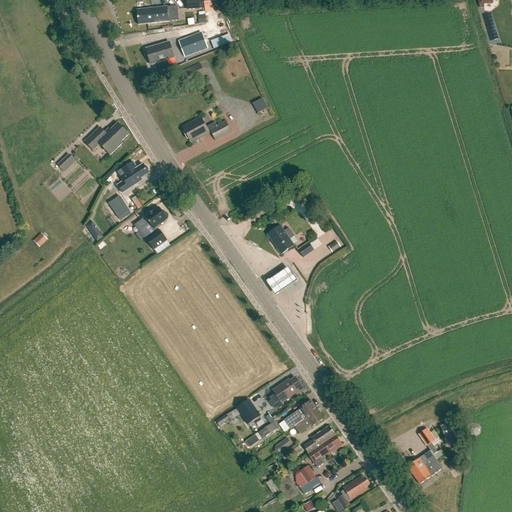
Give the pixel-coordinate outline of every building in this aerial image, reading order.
[(202,0),(193,0),(187,1),(187,11),(203,9),(202,0)] [(177,7),(137,11),(138,26),(179,21),(177,7)] [(202,34),(179,42),(185,58),(208,50),(202,34)] [(174,59),(170,44),(147,51),(151,66),(158,64),(161,72),(169,70),(167,61),(174,59)] [(178,74),(182,82),(204,73),(201,64),(178,74)] [(263,100),(253,105),(258,115),(268,110),(263,100)] [(202,120),(184,129),(191,143),(211,132),(216,142),(231,133),(226,123),(216,128),(215,125),(207,129),(202,120)] [(121,142),(129,134),(118,122),(110,130),(108,127),(104,131),(100,127),(85,142),(94,151),(101,144),(110,154),(122,143),(121,142)] [(59,168),(65,174),(77,163),(70,157),(59,168)] [(134,169),(122,176),(126,182),(119,186),(123,193),(142,182),(140,179),(149,174),(144,165),(135,171),(134,169)] [(154,230),(167,220),(167,219),(168,219),(168,218),(169,218),(169,217),(169,216),(168,215),(168,214),(167,213),(166,213),(165,213),(164,213),(164,214),(163,214),(159,208),(145,218),(146,219),(137,226),(141,231),(149,224),(154,230)] [(294,246),(290,240),(294,237),(288,228),(284,232),(280,226),(266,235),(281,255),(294,246)] [(168,241),(160,230),(147,240),(155,251),(168,241)] [(48,242),(42,236),(35,243),(41,249),(48,242)] [(337,242),(329,248),(332,252),(340,247),(337,242)] [(309,243),(298,251),(303,258),(314,251),(309,243)] [(304,260),(297,265),(305,275),(312,270),(304,260)] [(298,281),(289,268),(268,282),(277,296),(298,281)] [(289,381),(274,391),(276,394),(270,398),(274,404),(280,400),(282,403),(297,393),(298,395),(304,391),(296,378),(290,382),(289,381)] [(295,428),(318,411),(311,402),(300,410),(284,421),(290,430),(295,427),(295,428)] [(244,408),(234,414),(243,427),(253,421),(244,408)] [(318,411),(295,428),(300,434),(311,426),(313,428),(324,420),(318,411)] [(216,422),(219,427),(230,421),(226,415),(216,422)] [(257,434),(262,440),(279,428),(274,422),(257,434)] [(454,422),(440,427),(447,446),(461,441),(454,422)] [(313,441),(303,448),(307,454),(335,435),(330,427),(312,439),(313,441)] [(431,451),(407,467),(413,476),(436,460),(433,456),(437,453),(431,443),(435,440),(427,429),(419,434),(431,451)] [(337,437),(309,456),(318,470),(325,465),(323,461),(340,449),(338,446),(342,444),(337,437)] [(280,454),(291,445),(287,439),(275,447),(280,454)] [(285,461),(301,450),(297,444),(281,456),(285,461)] [(460,466),(455,458),(446,464),(452,472),(460,466)] [(436,460),(413,476),(420,485),(442,469),(436,460)] [(316,478),(308,466),(299,473),(307,484),(316,478)] [(265,468),(258,472),(263,479),(269,475),(265,468)] [(344,489),(348,496),(346,498),(344,495),(338,499),(344,509),(350,505),(349,503),(368,490),(366,488),(370,485),(365,478),(364,479),(362,477),(344,489)] [(311,502),(303,506),(306,511),(310,511),(315,510),(311,502)]
